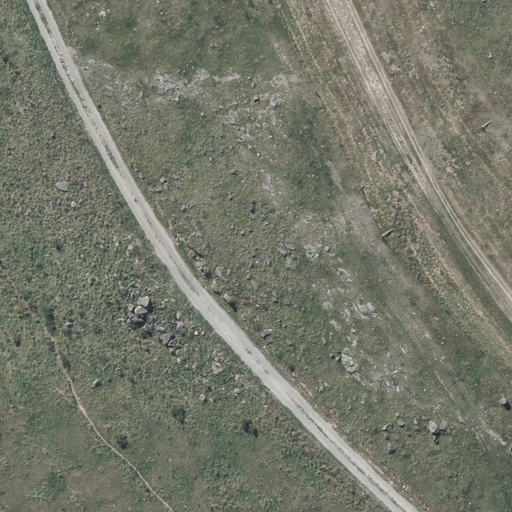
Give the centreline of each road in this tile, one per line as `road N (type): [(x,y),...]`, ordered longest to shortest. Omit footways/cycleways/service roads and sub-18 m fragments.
road 1 (track): [(19,0),(154,256),(379,511)]
road 2 (track): [(341,0),(412,154),(511,312)]
